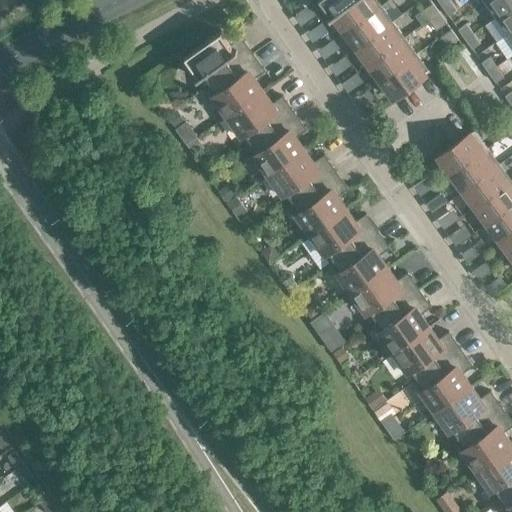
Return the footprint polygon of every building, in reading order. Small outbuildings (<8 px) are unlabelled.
[(320,0),(331,14),(329,15),(330,16),(351,0),(320,0)] [(380,4),(376,0),(351,0),(330,16),(331,17),(333,16),(344,31),(380,4)] [(457,10),(449,0),(441,6),(449,16),(457,10)] [(511,5),(511,0),(484,0),(484,1),(495,18),(511,5)] [(439,13),(432,3),(422,10),(429,20),(439,13)] [(392,21),(380,4),(344,31),(356,48),(392,21)] [(511,30),(511,5),(495,18),(507,34),(511,30)] [(446,22),(439,13),(429,20),(436,30),(446,22)] [(404,37),(392,21),(356,48),(368,64),(404,37)] [(466,23),(458,29),(465,39),(473,33),(466,23)] [(458,39),(451,29),(441,37),(448,47),(458,39)] [(200,77),(206,86),(253,53),(252,52),(251,53),(242,40),(243,39),(241,37),(230,44),(221,31),(185,56),(198,75),(196,77),(197,78),(200,77)] [(480,43),(473,33),(465,39),(472,49),(480,43)] [(417,54),(404,37),(368,64),(380,80),(417,54)] [(254,55),(253,53),(206,86),(227,116),(263,90),(254,78),(265,70),(263,68),(262,69),(253,56),(254,55)] [(429,71),(417,54),(380,80),(393,98),(429,71)] [(490,57),(481,62),(489,72),(497,67),(490,57)] [(504,77),(497,67),(489,72),(496,82),(504,77)] [(272,103),(263,90),(227,116),(248,145),(295,112),(294,111),(292,112),(283,99),(284,98),(283,95),(272,103)] [(166,93),(157,99),(166,112),(176,106),(166,93)] [(167,114),(175,126),(185,119),(177,108),(167,114)] [(296,113),(295,112),(248,145),(269,175),(305,149),(296,137),(307,129),(305,127),(304,128),(294,114),(296,113)] [(511,130),(511,115),(501,123),(508,133),(511,130)] [(487,147),(474,130),(438,157),(451,174),(487,147)] [(194,139),(187,144),(194,154),(201,149),(194,139)] [(499,164),(487,147),(451,174),(463,191),(499,164)] [(313,162),(305,149),(269,175),(289,204),(336,171),(335,170),(334,171),(325,158),(326,157),(324,154),(313,162)] [(511,180),(499,164),(463,191),(475,207),(511,180)] [(337,173),(336,171),(289,204),(310,234),(346,209),(337,196),(348,188),(347,186),(345,187),(336,174),(337,173)] [(511,205),(511,181),(511,180),(475,207),(487,224),(511,205)] [(234,199),(227,189),(221,194),(228,203),(234,199)] [(237,216),(243,211),(234,199),(228,203),(237,216)] [(511,230),(511,205),(487,224),(499,240),(511,230)] [(355,221),(346,209),(310,234),(331,263),(378,230),(377,229),(376,230),(366,217),(368,216),(366,213),(355,221)] [(379,232),(378,230),(331,263),(352,293),(388,267),(379,255),(390,247),(388,245),(387,246),(377,233),(379,232)] [(511,255),(511,230),(499,240),(511,256),(511,255)] [(269,262),(279,256),(275,250),(268,248),(263,253),(269,262)] [(397,280),(388,267),(352,293),(372,322),(419,289),(418,288),(417,289),(408,276),(409,275),(407,272),(397,280)] [(298,286),(291,276),(283,282),(290,292),(298,286)] [(420,290),(419,289),(372,322),(393,352),(429,326),(420,314),(431,306),(429,304),(428,305),(419,291),(420,290)] [(311,307),(306,311),(311,319),(319,313),(316,308),(311,307)] [(325,312),(311,322),(332,351),(346,342),(325,312)] [(438,339),(429,326),(393,352),(414,381),(461,348),(460,347),(459,348),(449,335),(451,334),(449,331),(438,339)] [(333,351),(338,359),(344,355),(345,351),(341,345),(333,351)] [(462,350),(461,348),(414,381),(435,411),(471,386),(462,373),(473,365),(471,363),(470,364),(461,351),(462,350)] [(480,398),(471,386),(435,411),(456,440),(502,407),(502,406),(500,407),(491,394),(492,393),(491,390),(480,398)] [(382,402),(375,392),(365,399),(372,408),(382,402)] [(391,415),(384,405),(374,412),(381,422),(391,415)] [(503,409),(502,407),(456,440),(476,470),(511,444),(511,443),(504,432),(511,425),(511,422),(511,423),(502,410),(503,409)] [(9,443),(0,430),(0,445),(2,448),(9,443)] [(511,444),(476,470),(497,499),(511,488),(511,444)] [(24,464),(15,451),(8,457),(16,469),(24,464)] [(32,476),(24,464),(16,469),(25,481),(32,476)] [(47,497),(39,485),(31,490),(40,502),(47,497)] [(511,511),(511,488),(497,499),(506,511),(511,511)] [(52,511),(56,510),(47,497),(40,502),(46,511),(52,511)]
